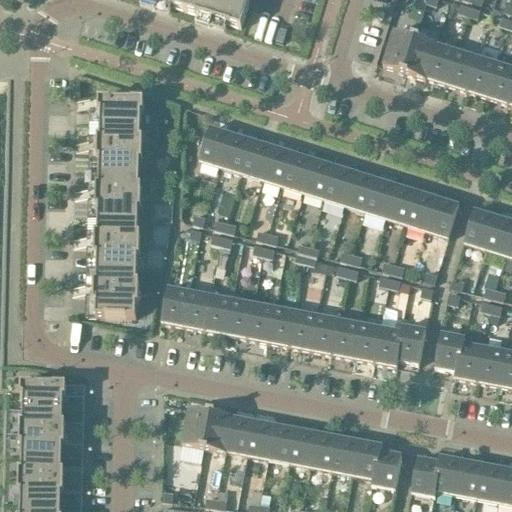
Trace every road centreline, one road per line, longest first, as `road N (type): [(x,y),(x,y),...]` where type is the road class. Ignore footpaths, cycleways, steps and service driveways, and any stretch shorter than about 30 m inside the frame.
road 1 (residential): [(123,364),(30,345),(38,40)]
road 2 (residential): [(511,439),(123,364)]
road 3 (residential): [(338,90),(79,5),(48,14),(38,40)]
road 4 (residential): [(511,146),(338,90)]
road 5 (residential): [(120,511),(123,364)]
